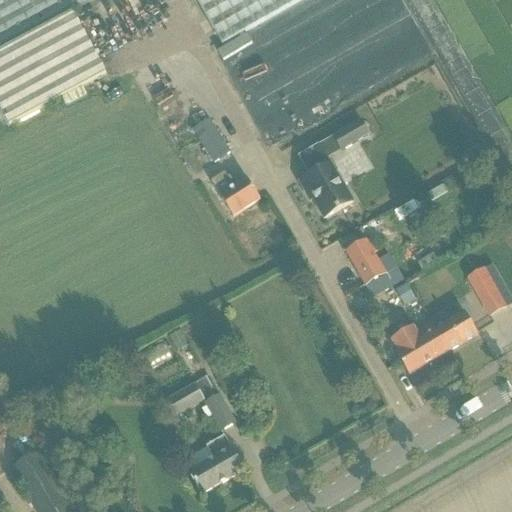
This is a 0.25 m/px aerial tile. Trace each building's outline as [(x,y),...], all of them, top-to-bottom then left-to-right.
[(0,0),(0,123),(5,121),(9,128),(106,76),(72,13),(95,0),(0,0)] [(196,0),(223,47),(306,0),(196,0)] [(253,90),(260,132),(316,123),(311,96),(303,97),(300,81),(293,82),(288,55),(268,58),(272,80),(253,83),(254,90),(253,90)] [(172,88),(153,98),(166,123),(185,112),(172,88)] [(210,120),(192,130),(201,147),(211,162),(213,164),(229,153),(210,120)] [(361,122),(333,138),(342,152),(369,136),(361,122)] [(323,222),(354,204),(330,163),(297,183),(310,204),(312,203),(323,222)] [(233,219),(260,201),(247,181),(234,189),(225,175),(210,184),(233,219)] [(400,186),(387,194),(395,208),(408,200),(400,186)] [(366,241),(345,254),(365,289),(387,276),(374,255),(379,252),(373,244),(369,246),(366,241)] [(468,281),(480,302),(490,319),(506,310),(496,293),(483,272),(468,281)] [(406,285),(395,292),(400,299),(410,293),(406,285)] [(465,315),(438,331),(437,332),(450,353),(478,337),(465,315)] [(392,341),(400,354),(396,356),(409,377),(450,353),(437,332),(438,331),(434,324),(416,334),(413,329),(392,341)] [(178,343),(183,356),(194,351),(189,338),(178,343)] [(152,359),(160,376),(179,367),(172,350),(152,359)] [(232,374),(217,382),(225,395),(239,387),(232,374)] [(175,420),(204,402),(223,435),(237,427),(209,379),(166,402),(175,420)] [(213,460),(189,474),(190,476),(192,480),(202,497),(220,487),(245,472),(235,455),(226,440),(208,450),(207,451),(213,460)] [(74,511),(38,454),(12,471),(37,511),(74,511)]
